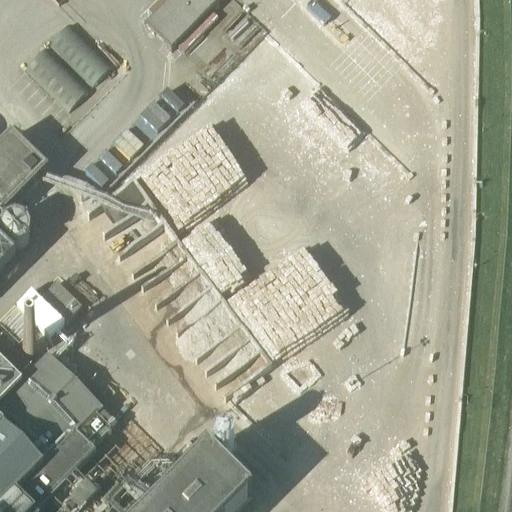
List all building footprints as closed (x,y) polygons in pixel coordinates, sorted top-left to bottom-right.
[(0,0),(0,511),(46,511),(95,461),(90,455),(116,429),(47,362),(45,364),(37,356),(37,354),(37,351),(35,348),(32,346),(29,346),(26,347),(23,349),(22,352),(21,355),(22,358),(25,360),(28,362),(31,362),(39,370),(21,389),(18,386),(31,371),(0,341),(0,275),(1,274),(0,273),(0,222),(1,221),(0,220),(0,0)] [(146,29),(171,54),(224,0),(165,0),(148,18),(153,23),(146,29)] [(95,89),(112,71),(69,29),(51,46),(95,89)] [(72,113),(89,95),(45,53),(28,70),(72,113)] [(156,107),(129,134),(146,150),(173,123),(156,107)] [(218,161),(187,127),(177,136),(207,170),(218,161)] [(122,175),(135,162),(118,146),(105,159),(122,175)] [(116,181),(100,166),(87,180),(102,195),(116,181)] [(52,167),(49,180),(60,183),(64,170),(52,167)] [(20,226),(17,224),(13,224),(9,225),(6,227),(3,230),(1,234),(1,237),(1,240),(2,243),(4,246),(7,248),(10,250),(13,251),(16,251),(19,250),(22,248),(24,246),(26,243),(27,240),(27,236),(27,233),(25,230),(23,228),(20,226)] [(56,287),(41,303),(66,327),(81,311),(56,287)] [(210,458),(226,474),(241,460),(225,443),(210,458)] [(241,511),(250,503),(206,458),(151,511),(241,511)]
